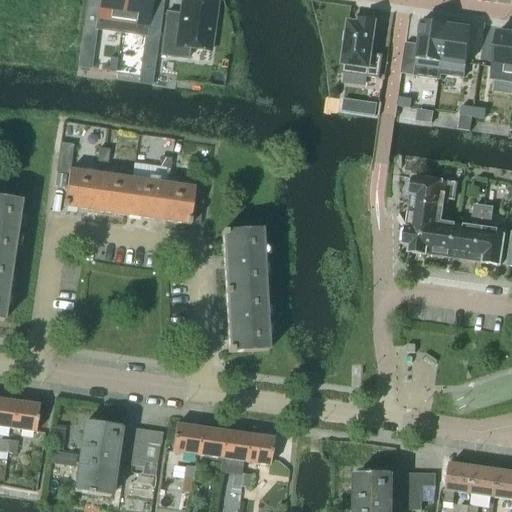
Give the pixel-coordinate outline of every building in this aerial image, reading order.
[(86,5),(83,29),(95,31),(96,30),(120,34),(125,0),(99,0),(99,7),(86,5)] [(125,0),(120,34),(145,38),(158,40),(162,16),(149,14),(150,0),(125,0)] [(166,14),(160,57),(187,61),(189,50),(210,53),(217,0),(182,0),(180,16),(177,16),(177,20),(167,19),(168,14),(166,14)] [(358,25),(348,24),(341,75),(378,81),(382,57),(370,55),(375,25),(358,21),(358,25)] [(405,44),(400,75),(401,75),(438,81),(446,26),(421,23),(418,46),(406,44),(405,44)] [(446,26),(438,81),(439,81),(440,76),(464,79),(466,67),(471,30),(446,26)] [(511,35),(497,33),(491,81),(511,83),(511,35)] [(110,59),(108,72),(115,73),(116,60),(110,59)] [(399,99),(398,108),(410,110),(411,101),(399,99)] [(343,101),(342,113),(375,118),(377,106),(343,101)] [(461,108),(460,117),(472,118),(473,110),(461,108)] [(473,110),(472,118),(484,120),(485,111),(473,110)] [(60,144),(58,153),(71,155),(73,146),(60,144)] [(100,149),(98,163),(108,164),(109,150),(100,149)] [(58,153),(57,162),(70,164),(71,155),(58,153)] [(162,159),(159,172),(169,173),(171,160),(162,159)] [(57,162),(56,173),(68,175),(69,171),(70,164),(57,162)] [(63,209),(126,218),(131,180),(69,171),(68,175),(63,209)] [(56,175),(55,187),(64,188),(66,176),(56,175)] [(131,180),(126,218),(189,227),(189,226),(190,217),(191,208),(192,199),(193,189),(194,189),(131,180)] [(408,196),(411,197),(410,205),(441,210),(442,201),(451,202),(454,187),(411,180),(408,196)] [(193,189),(192,199),(202,200),(203,191),(193,189)] [(192,199),(191,208),(201,209),(202,200),(192,199)] [(19,203),(0,200),(0,261),(11,263),(19,203)] [(409,247),(409,248),(439,225),(438,225),(441,210),(410,205),(406,230),(403,229),(400,246),(409,247)] [(191,208),(190,217),(200,218),(201,209),(191,208)] [(454,227),(450,258),(475,261),(481,209),(472,208),(469,229),(454,227)] [(481,209),(475,261),(483,262),(483,265),(499,267),(503,233),(484,231),(484,227),(488,227),(490,210),(481,209)] [(190,217),(189,226),(198,227),(200,218),(190,217)] [(439,225),(409,248),(408,255),(424,258),(425,254),(450,258),(454,227),(439,225)] [(221,234),(224,294),(263,292),(260,232),(221,234)] [(0,322),(3,322),(11,263),(0,261),(0,322)] [(227,355),(266,353),(263,292),(224,294),(227,355)] [(407,354),(415,355),(415,347),(407,346),(407,354)] [(0,402),(0,429),(10,431),(13,404),(0,402)] [(13,404),(10,431),(34,434),(38,407),(13,404)] [(74,494),(109,499),(119,428),(84,424),(74,494)] [(171,454),(195,457),(199,430),(175,426),(171,454)] [(195,457),(220,461),(224,433),(199,430),(195,457)] [(135,431),(133,443),(142,444),(144,432),(135,431)] [(142,444),(146,445),(151,446),(152,433),(144,432),(142,444)] [(152,433),(151,446),(160,447),(161,435),(152,433)] [(221,461),(219,475),(234,477),(232,487),(241,489),(242,476),(241,476),(243,464),(244,464),(248,437),(224,433),(220,461),(221,461)] [(248,437),(244,464),(269,468),(273,440),(248,437)] [(0,453),(7,455),(9,442),(0,440),(0,453)] [(9,442),(7,455),(17,456),(18,443),(9,442)] [(133,443),(132,451),(145,453),(146,445),(142,444),(133,443)] [(132,451),(131,459),(144,461),(145,453),(132,451)] [(52,455),(50,466),(62,468),(64,457),(52,455)] [(143,469),(144,461),(131,459),(129,467),(143,469)] [(444,493),(446,493),(444,503),(453,504),(454,494),(469,496),(473,469),(448,465),(444,493)] [(190,494),(192,481),(194,468),(185,467),(182,493),(190,494)] [(194,468),(192,481),(202,483),(204,470),(194,468)] [(473,469),(469,496),(493,500),(497,472),(473,469)] [(511,474),(497,472),(493,500),(511,502),(511,474)] [(355,511),(390,511),(391,476),(356,475),(355,511)] [(242,476),(241,489),(250,490),(252,477),(242,476)] [(408,476),(408,487),(417,487),(417,476),(408,476)] [(417,476),(417,487),(422,487),(426,487),(426,476),(417,476)] [(426,476),(426,487),(435,487),(435,476),(426,476)] [(408,487),(408,495),(422,496),(422,487),(417,487),(408,487)] [(408,495),(408,504),(421,504),(422,496),(408,495)]
